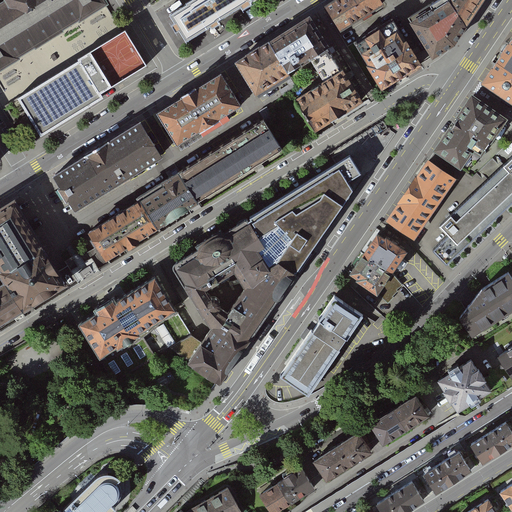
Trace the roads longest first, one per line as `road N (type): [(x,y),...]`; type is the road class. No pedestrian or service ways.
road 1 (residential): [(452,89),(423,82),(0,345)]
road 2 (secondary): [(452,89),(241,392)]
road 3 (tertiary): [(283,424),(370,372),(511,231)]
road 4 (secondary): [(200,442),(160,420),(102,423),(7,508)]
road 5 (residential): [(335,511),(511,401)]
road 6 (secondary): [(7,508),(115,442),(144,445),(179,471)]
road 7 (residential): [(25,175),(179,79)]
road 8 (residential): [(179,79),(299,6)]
